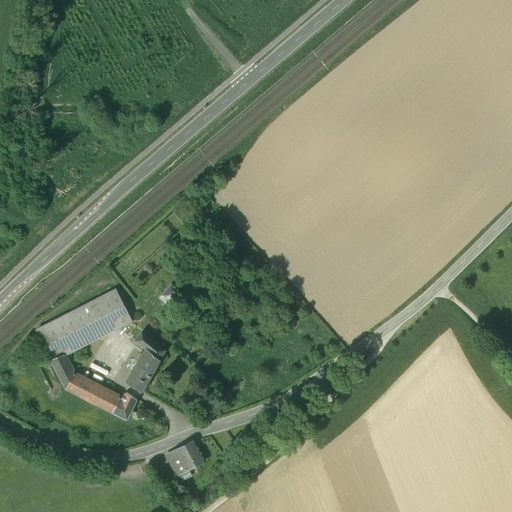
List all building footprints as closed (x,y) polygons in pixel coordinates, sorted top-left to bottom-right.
[(171,284),(160,296),(171,305),(181,294),(177,290),(179,288),(177,286),(175,288),(171,284)] [(116,290),(36,331),(51,360),(64,356),(114,330),(120,334),(123,332),(132,321),(116,290)] [(165,351),(142,332),(134,341),(143,348),(141,351),(144,352),(142,355),(140,354),(136,361),(138,362),(133,371),(137,374),(130,386),(136,389),(141,392),(165,351)] [(122,400),(74,375),(64,356),(51,360),(66,389),(126,420),(133,407),(122,400)] [(141,392),(136,389),(132,396),(137,400),(141,392)] [(132,396),(126,393),(122,400),(133,407),(137,400),(132,396)] [(255,437),(246,443),(251,448),(259,442),(255,437)] [(194,442),(166,456),(177,476),(204,462),(194,442)]
